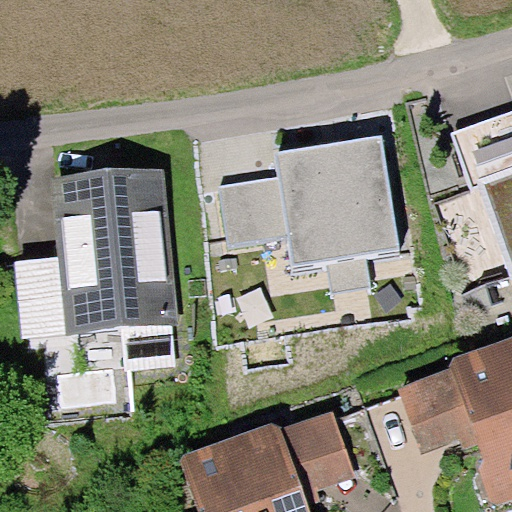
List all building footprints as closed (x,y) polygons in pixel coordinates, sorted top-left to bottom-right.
[(511,277),(511,112),(453,132),(473,193),(481,190),(511,277)] [(383,135),(275,151),(279,176),(289,239),(292,265),(327,260),(332,295),(370,290),(365,254),(400,249),(383,135)] [(179,325),(164,167),(52,177),(59,257),(66,335),(179,325)] [(289,239),(279,176),(219,185),(227,247),(289,239)] [(66,335),(59,257),(16,261),(24,339),(66,335)] [(511,335),(455,356),(451,366),(481,445),(484,458),(480,466),(492,502),(499,506),(511,501),(511,335)] [(481,445),(451,366),(400,384),(425,453),(461,440),(465,451),(481,445)] [(184,454),(180,460),(200,511),(199,511),(310,511),(308,504),(322,500),(318,489),(356,476),(333,410),(282,427),(272,423),(184,454)]
